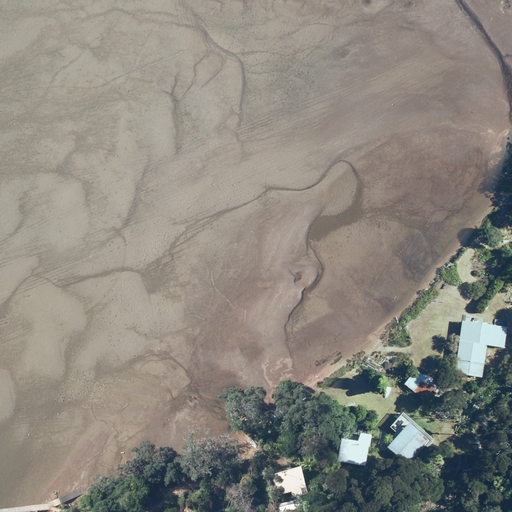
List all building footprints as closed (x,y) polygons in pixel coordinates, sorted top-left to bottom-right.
[(454,374),(482,379),(487,346),(504,349),(507,329),(462,322),(454,374)] [(415,371),(404,385),(421,397),(420,399),(428,405),(440,390),(415,371)] [(395,424),(394,428),(397,431),(401,430),(402,425),(399,423),(395,424)] [(428,441),(409,424),(387,448),(407,465),(428,441)] [(337,462),(366,466),(370,436),(358,434),(357,441),(341,439),(337,462)] [(296,501),(276,507),(277,511),(301,511),(304,511),(299,495),(302,494),(300,490),(305,489),(299,468),(287,472),(286,468),(271,473),(278,497),(290,493),(292,499),(295,498),(296,501)]
